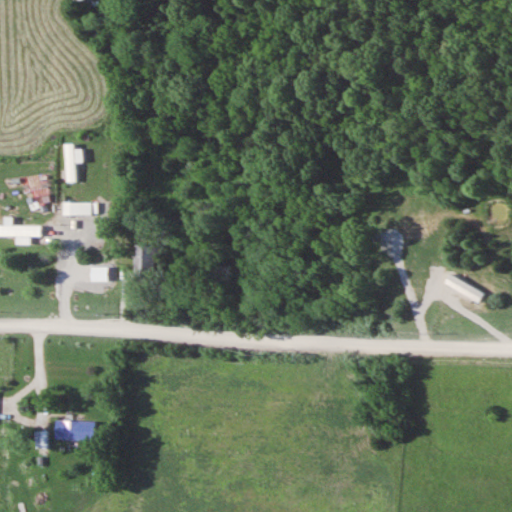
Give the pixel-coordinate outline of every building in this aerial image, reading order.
[(77,163),(83,163),(83,149),(75,149),(75,143),(66,143),(66,183),(77,183),(77,163)] [(98,215),(98,202),(69,202),(69,215),(98,215)] [(0,236),(18,236),(18,244),(31,244),(31,236),(43,236),(43,226),(0,226),(0,236)] [(156,275),(156,245),(136,245),(136,275),(156,275)] [(98,421),(58,421),(58,440),(98,440),(98,421)]
